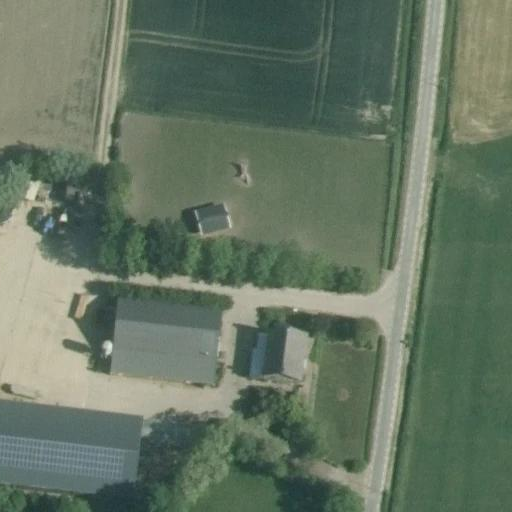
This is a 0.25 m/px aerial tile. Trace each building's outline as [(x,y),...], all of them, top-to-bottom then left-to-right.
[(212,217),(241,210),(238,198),(209,204),(212,217)] [(215,217),(219,232),(246,226),(243,211),(215,217)] [(109,377),(213,389),(221,322),(117,310),(109,377)] [(258,338),(256,354),(266,355),(262,384),(287,387),(299,388),(304,343),(268,339),(258,338)] [(0,489),(133,505),(140,446),(207,453),(209,432),(0,408),(0,489)]
